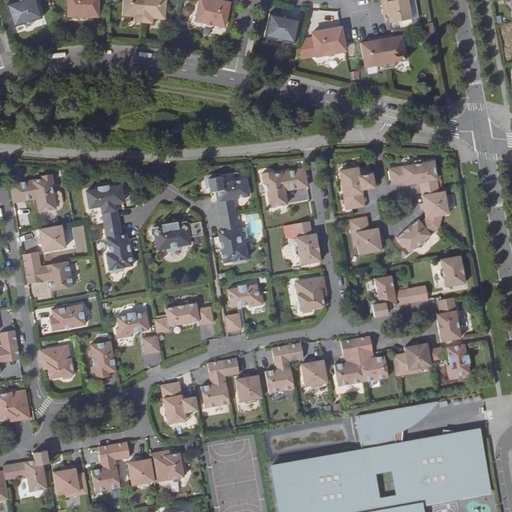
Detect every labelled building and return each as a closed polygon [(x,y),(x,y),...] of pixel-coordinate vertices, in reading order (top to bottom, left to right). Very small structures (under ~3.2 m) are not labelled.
[(41,23),(35,0),(17,5),(6,9),(13,31),(23,28),(24,30),(26,32),(30,31),(32,28),(31,26),(41,23)] [(90,22),(100,22),(101,0),(72,0),(71,21),(81,22),(81,23),(83,25),(88,25),(90,23),(90,22)] [(144,22),(145,0),(124,0),(123,15),(134,16),(134,21),(144,22)] [(145,0),(144,22),(154,23),(154,18),(165,19),(167,0),(145,0)] [(396,3),(382,5),(383,13),(397,10),(396,3)] [(215,32),(225,34),(230,11),(202,5),(196,28),(206,30),(206,31),(207,34),(212,35),(214,33),(215,32)] [(397,10),(383,13),(385,21),(390,19),(391,24),(393,33),(414,27),(409,7),(397,10)] [(294,52),(299,29),(288,26),(282,25),(270,22),(265,45),(275,48),(275,50),(276,52),(281,53),(283,52),(284,50),(294,52)] [(336,62),(346,60),(342,37),(313,42),(317,65),(327,63),(328,65),(330,67),(334,66),(336,63),(336,62)] [(390,48),(389,45),(382,47),(387,79),(397,77),(397,72),(407,70),(403,46),(390,48)] [(387,79),(382,47),(374,48),(374,51),(371,51),(361,53),(366,77),(376,76),(377,80),(387,79)] [(405,185),(437,179),(433,161),(424,163),(420,160),(415,161),(411,165),(389,169),(392,184),(405,182),(405,185)] [(307,184),(304,168),(273,174),(273,171),(262,173),(264,184),(266,183),(270,207),(287,204),(284,188),(307,184)] [(361,189),(374,187),(372,174),(359,176),(357,168),(342,170),(347,195),(344,196),(346,209),(364,206),(361,189)] [(38,212),(55,209),(51,185),(53,185),(51,174),(41,176),(41,179),(10,184),(13,200),(36,195),(36,198),(38,212)] [(249,196),(246,178),(229,181),(230,182),(221,183),(220,176),(208,179),(210,192),(218,191),(219,200),(217,201),(220,217),(236,214),(233,198),(249,196)] [(439,192),(437,179),(419,182),(423,203),(426,218),(448,214),(447,209),(445,197),(444,191),(439,192)] [(104,226),(120,223),(117,210),(115,210),(114,204),(116,203),(123,202),(122,197),(121,190),(120,185),(109,187),(108,185),(97,187),(97,189),(86,191),(89,208),(100,206),(104,226)] [(19,226),(29,224),(26,203),(16,204),(19,226)] [(245,216),(251,241),(264,238),(258,213),(245,216)] [(241,244),(236,214),(220,217),(223,235),(219,236),(223,263),(247,258),(245,243),(241,244)] [(369,229),(366,217),(349,220),(351,233),(355,232),(358,247),(359,255),(382,251),(380,243),(379,236),(378,228),(369,229)] [(425,240),(439,228),(426,218),(420,222),(418,219),(411,225),(403,231),(403,232),(396,237),(409,253),(415,248),(420,248),(424,245),(425,240)] [(312,234),(309,221),(293,224),(297,244),(294,249),(295,254),(299,257),(301,264),(320,261),(319,253),(319,252),(317,242),(316,238),(312,238),(312,234)] [(157,250),(190,244),(189,237),(203,235),(201,222),(190,224),(180,225),(178,226),(177,222),(162,225),(163,228),(161,229),(157,226),(153,227),(151,231),(151,235),(155,237),(157,250)] [(123,240),(120,223),(104,226),(109,254),(105,254),(108,270),(132,266),(128,239),(123,240)] [(61,225),(39,229),(40,237),(41,244),(43,252),(65,248),(65,242),(62,230),(61,225)] [(38,252),(22,255),(25,269),(40,266),(38,252)] [(461,264),(460,256),(440,259),(442,267),(439,271),(440,276),(444,279),(445,287),(461,284),(460,280),(464,279),(463,275),(464,275),(462,264),(461,264)] [(51,290),(72,287),(68,261),(40,266),(25,269),(28,284),(49,280),(51,290)] [(326,290),(324,276),(304,280),(305,286),(298,287),(300,294),(297,295),(300,311),(302,310),(303,313),(312,311),(311,309),(324,307),(323,297),(321,291),(326,290)] [(412,302),(410,288),(394,291),(391,276),(373,279),(376,295),(377,295),(378,303),(372,304),(374,317),(387,315),(386,307),(412,302)] [(305,286),(304,280),(295,281),(297,295),(300,294),(298,287),(305,286)] [(249,307),(263,304),(261,295),(259,296),(257,284),(246,286),(246,285),(238,286),(238,288),(228,290),(231,308),(248,304),(249,307)] [(425,286),(410,288),(412,302),(428,300),(425,286)] [(457,318),(453,298),(437,301),(440,313),(440,318),(437,318),(437,323),(439,333),(441,342),(461,338),(459,331),(462,326),(461,321),(457,318)] [(199,325),(213,323),(211,307),(197,309),(196,303),(165,309),(167,317),(155,320),(157,333),(170,330),(169,326),(198,321),(199,325)] [(83,313),(81,304),(51,310),(53,317),(49,318),(51,331),(81,325),(79,314),(83,313)] [(131,333),(149,330),(145,312),(135,314),(135,312),(127,314),(127,315),(116,317),(118,328),(116,329),(117,338),(132,336),(131,333)] [(242,329),(239,313),(225,316),(227,332),(242,329)] [(0,338),(2,347),(17,345),(14,330),(0,332),(0,338)] [(146,354),(160,352),(157,336),(143,338),(146,354)] [(373,358),(370,336),(355,339),(363,382),(388,377),(384,356),(373,358)] [(363,382),(355,339),(341,342),(344,363),(334,365),(338,386),(363,382)] [(109,373),(116,371),(110,341),(101,343),(102,346),(91,349),(96,379),(109,376),(109,373)] [(303,358),(301,343),(286,346),(289,361),(303,358)] [(428,349),(427,343),(404,347),(405,353),(392,355),(396,376),(409,374),(409,370),(423,367),(431,366),(431,364),(428,349)] [(466,355),(464,344),(446,348),(450,365),(447,365),(449,380),(459,378),(458,375),(470,373),(468,363),(469,363),(468,354),(466,355)] [(0,373),(0,362),(20,359),(17,345),(2,347),(0,347),(0,373),(0,374),(0,373)] [(68,345),(59,347),(60,352),(67,351),(68,358),(70,358),(68,345)] [(289,361),(286,346),(272,348),(275,369),(265,371),(269,393),(294,388),(289,361)] [(62,379),(72,377),(71,375),(73,375),(70,358),(68,358),(67,351),(60,352),(59,347),(40,350),(42,364),(46,363),(47,369),(49,379),(62,377),(62,379)] [(441,347),(428,349),(431,364),(444,362),(441,347)] [(239,374),(236,358),(222,361),(225,376),(239,374)] [(327,382),(323,360),(315,361),(309,362),(300,364),(305,387),(310,385),(322,384),(327,382)] [(230,404),(222,361),(207,363),(208,366),(211,385),(201,387),(204,408),(230,404)] [(446,366),(440,367),(443,381),(449,380),(446,366)] [(262,398),(258,375),(250,377),(243,378),(235,379),(239,402),(245,401),(256,399),(262,398)] [(197,410),(195,396),(182,399),(179,382),(161,385),(163,399),(166,398),(170,423),(186,420),(184,412),(197,410)] [(0,419),(15,416),(16,421),(30,418),(27,399),(21,399),(19,393),(12,394),(12,392),(0,394),(0,419)] [(423,413),(429,403),(414,406),(416,421),(417,420),(418,419),(420,416),(421,416),(422,415),(423,414),(423,413)] [(373,511),(370,492),(365,493),(364,488),(374,487),(371,473),(374,473),(392,470),(395,469),(397,482),(407,481),(408,485),(403,486),(407,506),(421,504),(490,491),(479,427),(453,432),(455,442),(446,444),(444,434),(396,442),(394,431),(395,431),(409,426),(411,425),(416,421),(414,406),(355,416),(361,450),(271,466),(278,511),(373,511)] [(453,432),(444,434),(446,444),(455,442),(453,432)] [(130,457),(127,442),(112,445),(115,460),(130,457)] [(112,445),(98,447),(102,469),(91,470),(95,492),(120,487),(115,460),(112,445)] [(48,463),(46,450),(33,453),(34,460),(8,465),(10,479),(26,476),(29,492),(47,489),(44,472),(43,472),(41,464),(48,463)] [(168,480),(184,477),(184,475),(186,475),(184,465),(182,466),(180,453),(164,456),(163,451),(149,454),(150,459),(153,474),(159,472),(160,479),(167,478),(168,480)] [(153,474),(150,459),(142,460),(136,461),(127,463),(132,485),(137,484),(149,483),(154,482),(153,474)] [(87,493),(84,473),(76,474),(75,468),(67,470),(53,472),(57,495),(65,493),(79,491),(80,495),(87,493)] [(374,473),(371,473),(374,487),(364,488),(365,493),(370,492),(373,511),(422,511),(422,507),(421,504),(407,506),(403,486),(408,485),(407,481),(397,482),(395,469),(392,470),(397,495),(379,499),(374,473)] [(160,479),(159,472),(153,474),(154,482),(168,480),(167,478),(160,479)] [(0,500),(8,499),(7,490),(1,491),(2,498),(0,498),(0,500)] [(490,491),(421,504),(422,507),(490,494),(490,491)]
